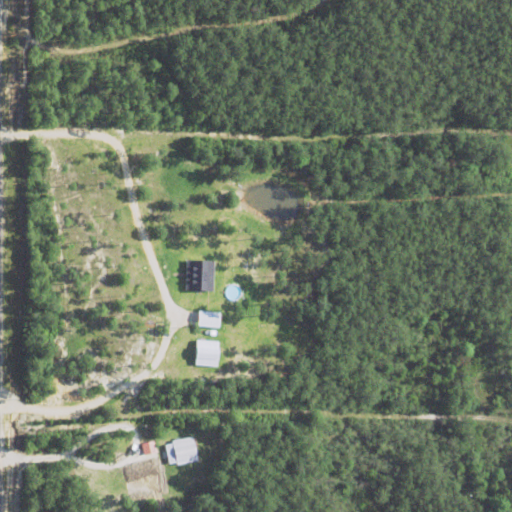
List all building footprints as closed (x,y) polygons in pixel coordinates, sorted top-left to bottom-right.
[(188,258),(186,288),(214,289),(215,259),(188,258)] [(221,310),(200,310),(199,325),(221,326),(221,310)] [(220,340),(197,339),(196,364),(219,365),(220,340)] [(163,442),(167,465),(197,459),(193,436),(163,442)] [(146,460),(157,458),(155,446),(144,448),(146,460)]
